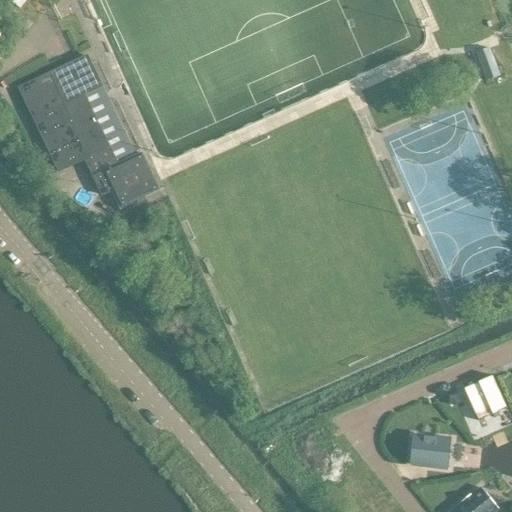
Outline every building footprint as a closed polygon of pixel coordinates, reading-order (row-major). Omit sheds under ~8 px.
[(490,48),(476,52),(485,75),(498,70),(490,48)] [(101,172),(117,164),(84,95),(101,87),(86,56),(19,88),(58,172),(85,159),(102,195),(110,191),(101,172)] [(142,153),(127,160),(117,164),(101,172),(110,191),(112,190),(120,209),(159,190),(142,153)] [(125,219),(110,226),(115,236),(130,229),(125,219)] [(492,375),(463,388),(477,421),(492,415),(499,412),(498,412),(507,408),(492,375)] [(413,436),(410,464),(447,468),(450,441),(435,439),(435,438),(433,438),(433,439),(425,438),(425,437),(424,437),(424,438),(413,436)] [(462,503),(451,511),(492,511),(497,508),(481,488),(471,496),(470,495),(461,502),(462,503)]
